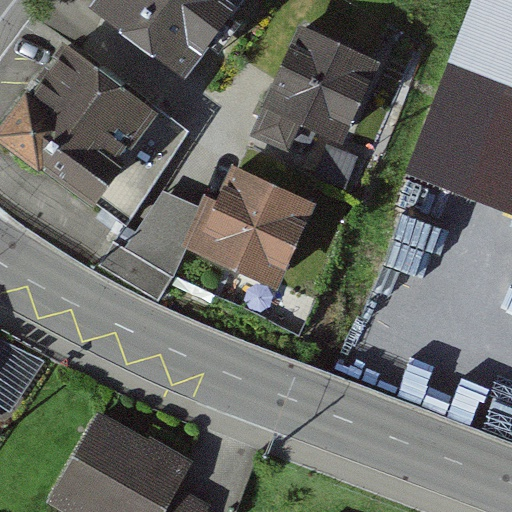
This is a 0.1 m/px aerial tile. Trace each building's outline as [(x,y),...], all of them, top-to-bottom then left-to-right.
[(252,4),(246,0),(113,0),(91,30),(183,98),(252,4)] [(511,77),(511,0),(475,0),(456,58),(511,77)] [(381,74),(298,35),(252,133),(335,172),(381,74)] [(66,54),(0,141),(0,145),(121,236),(189,146),(66,54)] [(315,217),(237,177),(195,258),(273,298),(315,217)] [(5,336),(0,344),(0,401),(15,412),(47,363),(5,336)] [(160,511),(183,468),(95,423),(50,511),(160,511)]
